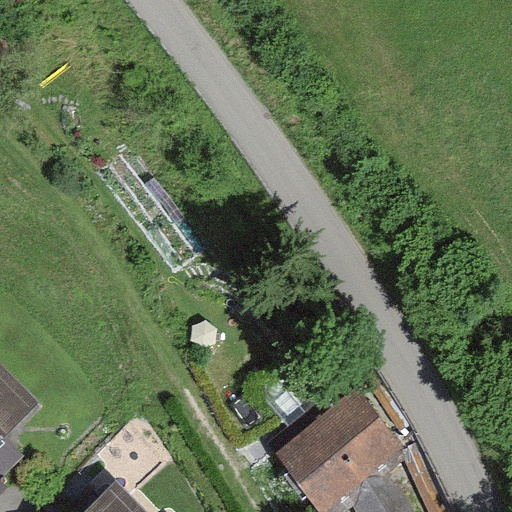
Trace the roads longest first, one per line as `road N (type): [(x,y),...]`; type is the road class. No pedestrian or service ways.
road 1 (unclassified): [(477,511),(345,259),(167,10)]
road 2 (track): [(0,133),(98,258),(258,511)]
